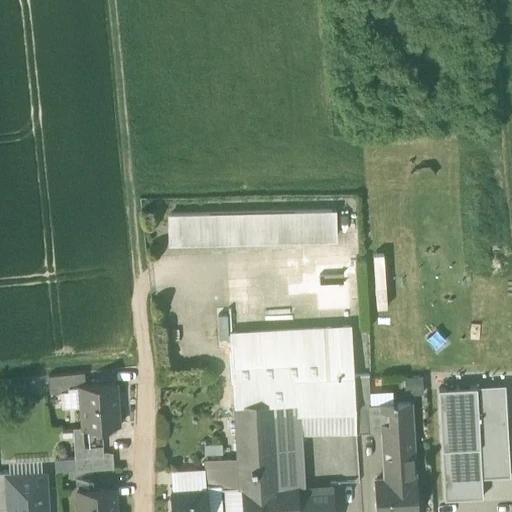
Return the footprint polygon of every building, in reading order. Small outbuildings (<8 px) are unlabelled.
[(171,213),(171,241),(333,237),(332,209),(171,213)] [(221,351),(227,351),(226,342),(229,342),(229,332),(231,332),(230,307),(218,308),(221,351)] [(350,325),(231,332),(229,332),(229,342),(226,342),(227,351),(229,391),(233,391),(233,404),(234,404),(237,460),(239,487),(242,487),(296,483),(295,471),(301,470),(299,433),(297,408),(355,407),(355,405),(354,405),(353,377),(353,375),(354,375),(350,325)] [(48,375),(49,392),(61,391),(69,391),(68,386),(79,386),(79,384),(85,384),(84,371),(48,375)] [(356,431),(356,432),(369,431),(368,404),(369,404),(369,391),(368,375),(354,375),(353,375),(353,377),(354,405),(355,405),(355,407),(356,431)] [(422,375),(403,376),(404,394),(423,393),(422,375)] [(79,384),(79,386),(80,406),(82,427),(105,425),(119,424),(115,381),(85,384),(79,384)] [(25,382),(10,383),(12,405),(27,404),(25,382)] [(505,395),(504,384),(476,386),(477,397),(505,395)] [(62,407),(80,406),(79,386),(68,386),(69,391),(61,391),(62,407)] [(438,388),(444,499),(482,496),(481,477),(480,470),(489,470),(489,477),(510,476),(505,395),(477,397),(476,386),(438,388)] [(369,404),(392,402),(392,390),(369,391),(369,404)] [(373,478),(374,511),(416,511),(414,476),(413,476),(407,401),(392,402),(369,404),(368,404),(369,431),(378,431),(387,430),(391,476),(381,477),(373,478)] [(297,408),(299,433),(356,431),(355,407),(297,408)] [(72,428),(74,456),(107,453),(105,425),(82,427),(72,428)] [(378,431),(381,477),(391,476),(387,430),(378,431)] [(204,454),(221,453),(221,442),(203,443),(204,454)] [(74,456),(75,470),(113,467),(111,453),(107,453),(74,456)] [(55,471),(75,470),(74,456),(54,457),(55,471)] [(8,460),(8,471),(9,476),(42,474),(41,458),(8,460)] [(237,460),(222,461),(223,484),(223,488),(224,488),(239,487),(237,460)] [(205,485),(223,484),(222,461),(203,462),(203,468),(204,485),(205,485)] [(205,489),(205,485),(204,485),(203,468),(171,470),(172,491),(205,489)] [(0,507),(10,507),(8,476),(9,476),(8,471),(0,471),(0,507)] [(9,476),(8,476),(10,507),(9,511),(45,511),(43,474),(42,474),(9,476)] [(243,511),(298,511),(297,491),(297,483),(296,483),(242,487),(243,511)] [(205,485),(205,489),(206,511),(224,511),(223,488),(223,484),(205,485)] [(76,489),(77,511),(115,511),(114,486),(76,489)] [(243,511),(242,487),(239,487),(224,488),(225,511),(243,511)] [(206,511),(205,489),(172,491),(170,491),(170,511),(206,511)] [(332,511),(331,489),(297,491),(298,511),(332,511)]
